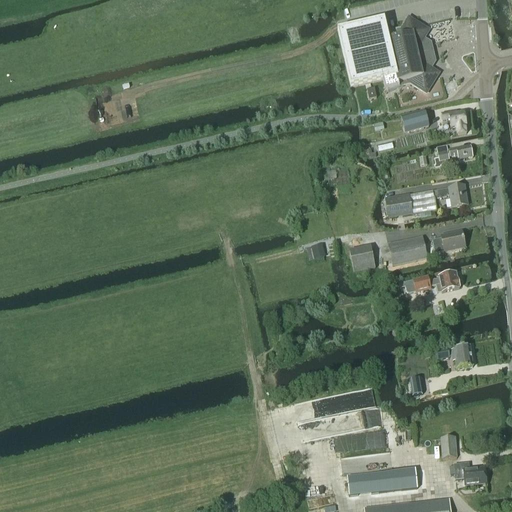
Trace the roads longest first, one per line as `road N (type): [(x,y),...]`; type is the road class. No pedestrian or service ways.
road 1 (track): [(234,503),(282,491),(222,231)]
road 2 (track): [(282,491),(327,480),(348,506),(445,494),(444,465),(511,453)]
road 3 (tertiary): [(511,329),(485,66)]
